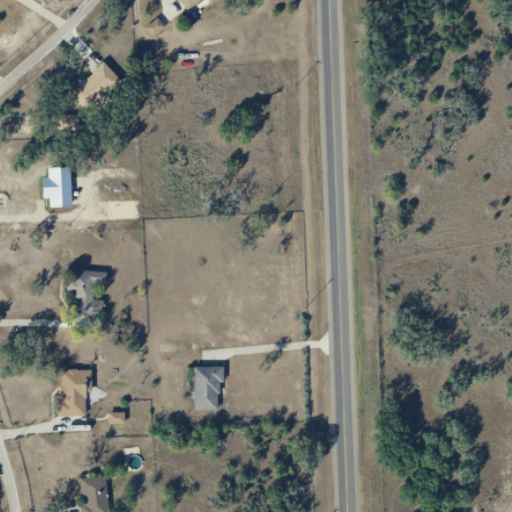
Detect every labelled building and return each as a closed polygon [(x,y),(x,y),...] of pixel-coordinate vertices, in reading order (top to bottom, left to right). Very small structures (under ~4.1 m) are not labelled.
[(187,0),(184,3),(196,17),(213,1),(218,7),(225,0),(187,0)] [(111,64),(98,76),(104,82),(100,85),(95,80),(85,91),(105,111),(131,84),(111,64)] [(114,273),(78,271),(76,301),(84,302),(83,319),(110,321),(111,302),(101,302),(102,289),(113,289),(114,273)] [(230,371),(200,371),(200,412),(223,412),(223,389),(230,389),(230,371)] [(67,372),(66,421),(90,421),(90,401),(98,401),(98,373),(67,372)] [(115,413),(114,427),(131,427),(132,413),(115,413)] [(84,480),(86,498),(90,498),(90,503),(85,504),(85,511),(111,511),(111,510),(114,509),(112,478),(84,480)]
